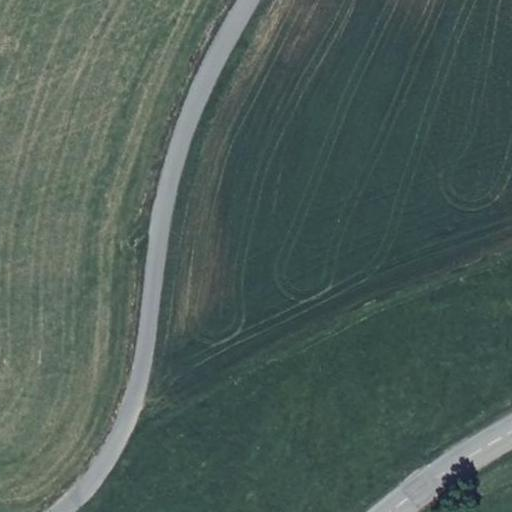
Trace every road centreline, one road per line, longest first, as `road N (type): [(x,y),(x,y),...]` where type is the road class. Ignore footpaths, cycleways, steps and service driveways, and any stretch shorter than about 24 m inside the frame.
road 1 (unclassified): [(76,511),(117,440),(146,364),(164,224),(201,74),(253,0)]
road 2 (secondary): [(511,436),(444,474),(398,511)]
